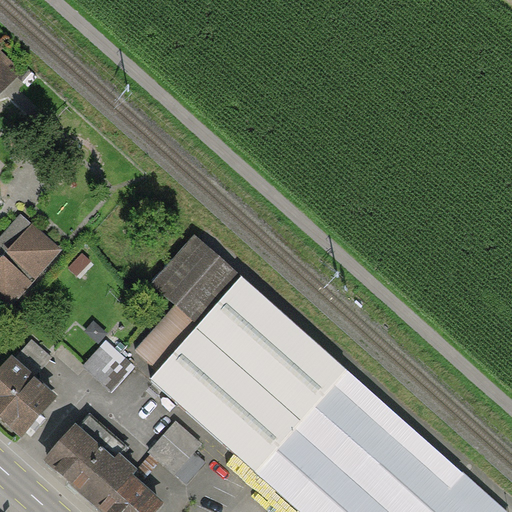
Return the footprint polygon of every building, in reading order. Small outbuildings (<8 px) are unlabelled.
[(0,90),(17,73),(0,57),(0,90)] [(61,251),(33,226),(0,263),(0,301),(9,310),(61,251)] [(511,511),(197,242),(156,290),(180,311),(141,357),(163,376),(153,387),(298,511),(511,511)] [(108,337),(86,368),(106,383),(128,352),(108,337)] [(36,338),(22,354),(41,371),(55,354),(36,338)] [(56,402),(14,364),(0,379),(0,415),(24,437),(56,402)] [(151,452),(187,484),(211,457),(175,425),(151,452)] [(165,511),(170,508),(81,427),(47,464),(100,511),(165,511)]
